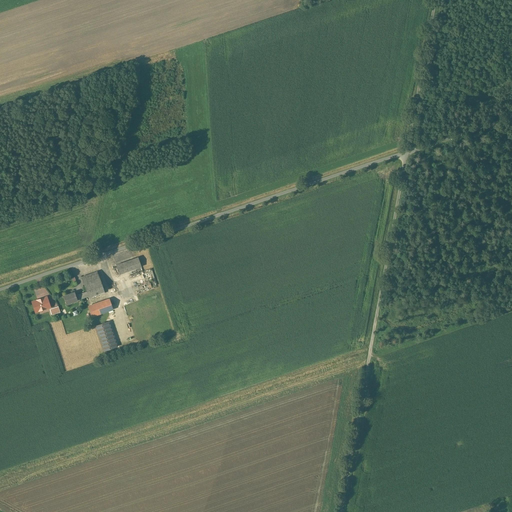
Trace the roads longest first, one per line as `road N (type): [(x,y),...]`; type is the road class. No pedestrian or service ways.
road 1 (unclassified): [(0,289),(406,152)]
road 2 (unclassified): [(340,511),(406,152)]
road 3 (unclassified): [(406,152),(435,0)]
